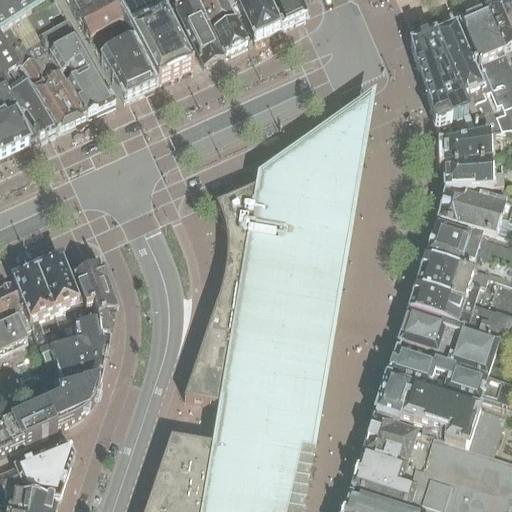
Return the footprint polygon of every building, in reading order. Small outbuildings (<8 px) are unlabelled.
[(24,22),(54,5),(51,0),(40,0),(28,8),(29,10),(26,12),(18,0),(0,0),(0,36),(10,31),(24,22)] [(130,44),(122,28),(105,0),(62,0),(89,46),(100,67),(122,54),(122,48),(130,44)] [(105,0),(122,28),(130,44),(148,76),(149,75),(157,93),(193,77),(152,0),(105,0)] [(170,0),(175,9),(192,0),(170,0)] [(225,62),(196,0),(192,0),(175,9),(176,11),(173,12),(203,72),(225,62)] [(225,0),(196,0),(225,62),(247,52),(236,30),(239,28),(225,0)] [(243,27),(253,48),(280,35),(266,5),(263,0),(225,0),(239,28),(243,27)] [(296,0),(277,0),(266,5),(280,35),(307,23),(296,0)] [(511,20),(507,9),(485,19),(511,81),(511,20)] [(45,14),(27,27),(87,125),(115,112),(68,29),(54,38),(47,26),(51,23),(45,14)] [(467,48),(463,50),(482,94),(485,99),(489,98),(496,114),(500,112),(504,120),(495,124),(500,137),(511,134),(511,81),(485,19),(459,30),(467,48)] [(87,125),(24,22),(10,31),(73,131),(87,125)] [(10,31),(0,36),(0,44),(57,139),(73,131),(10,31)] [(435,40),(462,102),(477,138),(483,137),(484,141),(493,139),(500,137),(495,124),(485,99),(482,94),(463,50),(456,31),(435,40)] [(410,51),(431,115),(462,102),(435,40),(410,51)] [(0,91),(38,148),(57,139),(0,44),(0,91)] [(157,94),(148,76),(130,44),(122,48),(122,54),(100,67),(124,109),(157,94)] [(38,148),(0,91),(0,165),(30,152),(30,151),(38,148)] [(477,138),(462,102),(431,115),(441,145),(477,138)] [(443,172),(491,167),(501,166),(500,146),(493,139),(484,141),(442,150),(443,172)] [(334,173),(331,163),(274,187),(260,193),(259,192),(216,211),(217,211),(216,212),(221,223),(222,228),(224,232),(225,238),(226,243),(226,248),(227,253),(227,258),(226,263),(226,270),(225,276),(224,282),(223,288),(221,294),(220,298),(219,302),(197,369),(196,368),(183,405),(184,406),(231,414),(230,424),(306,437),(308,426),(309,427),(317,385),(322,355),(328,324),(338,259),(339,252),(339,245),(340,238),(342,231),(341,231),(341,224),(341,218),(339,211),(339,205),(337,192),(337,185),(335,179),(334,173)] [(501,166),(491,167),(443,172),(445,197),(503,194),(502,180),(501,166)] [(444,200),(443,202),(437,227),(438,228),(508,248),(511,233),(511,198),(502,195),(498,205),(478,200),(477,204),(464,200),(463,205),(444,200)] [(478,283),(511,293),(511,248),(508,248),(438,228),(436,233),(425,265),(478,283)] [(66,265),(91,327),(98,325),(102,349),(108,349),(115,316),(100,276),(94,274),(79,281),(73,263),(66,265)] [(91,327),(66,265),(61,267),(61,266),(36,277),(54,321),(56,320),(59,329),(72,325),(74,331),(91,327)] [(511,327),(511,293),(478,283),(425,265),(415,297),(511,327)] [(54,321),(36,277),(12,287),(26,322),(31,336),(39,357),(49,353),(40,328),(54,321)] [(12,287),(0,293),(0,324),(14,318),(17,325),(26,322),(12,287)] [(511,327),(415,297),(408,318),(427,324),(427,325),(511,351),(511,327)] [(31,336),(26,322),(17,325),(14,318),(0,324),(0,359),(27,347),(23,339),(31,336)] [(511,351),(427,325),(408,319),(398,349),(399,350),(397,357),(510,393),(511,387),(511,351)] [(49,353),(39,357),(44,368),(52,364),(56,373),(82,363),(105,362),(108,349),(102,349),(98,325),(91,327),(74,331),(77,345),(59,349),(49,353)] [(396,357),(386,386),(505,424),(508,425),(511,413),(511,393),(510,393),(397,357),(396,357)] [(100,389),(105,362),(82,363),(56,373),(52,364),(44,368),(58,406),(100,389)] [(493,462),(505,424),(386,386),(375,421),(412,433),(413,430),(444,439),(442,447),(493,462)] [(57,438),(56,436),(76,427),(79,426),(82,424),(84,422),(87,420),(89,418),(91,415),(93,412),(95,409),(96,406),(98,402),(99,399),(99,395),(100,391),(100,389),(58,406),(45,412),(0,432),(0,461),(24,451),(25,452),(57,438)] [(507,508),(511,509),(511,469),(493,462),(442,447),(374,424),(362,460),(407,474),(507,506),(507,508)] [(298,472),(302,457),(226,444),(225,454),(210,451),(172,444),(171,445),(147,511),(290,511),(295,495),(300,473),(298,472)] [(24,498),(69,458),(65,453),(64,454),(14,474),(24,498)] [(74,462),(69,458),(24,498),(47,504),(58,505),(59,505),(74,462)] [(507,506),(407,474),(362,460),(358,475),(356,475),(352,488),(353,488),(351,496),(370,502),(368,508),(381,511),(505,511),(506,507),(507,508),(507,506)] [(55,511),(56,511),(55,510),(54,509),(53,509),(52,508),(47,507),(47,504),(24,498),(14,474),(1,480),(10,504),(8,511),(55,511)] [(381,511),(368,508),(349,502),(345,511),(381,511)]
